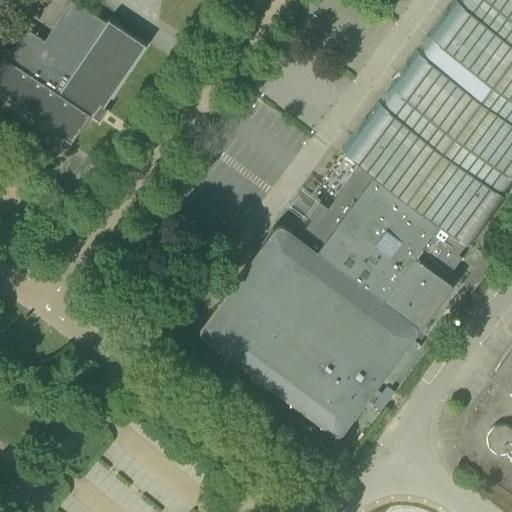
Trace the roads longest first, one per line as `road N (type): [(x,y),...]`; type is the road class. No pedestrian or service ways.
road 1 (unclassified): [(274,0),(77,264)]
road 2 (unclassified): [(391,451),(511,283)]
